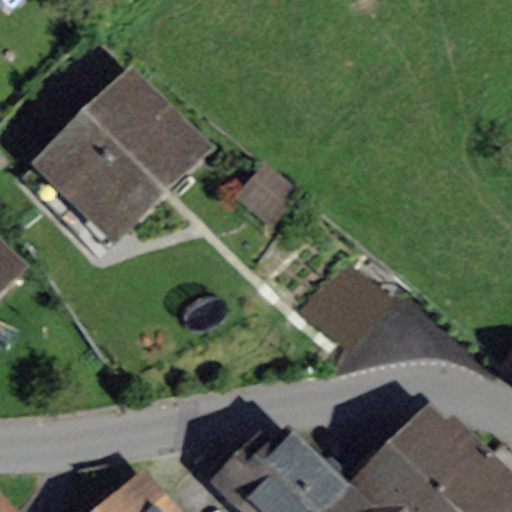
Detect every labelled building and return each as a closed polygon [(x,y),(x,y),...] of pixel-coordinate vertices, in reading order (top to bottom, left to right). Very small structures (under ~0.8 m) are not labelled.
[(75,151),(57,168),(113,226),(186,155),(129,98),(105,121),(95,111),(65,141),(75,151)] [(0,254),(0,278),(12,266),(0,254)] [(374,318),(413,347),(432,322),(393,292),(374,318)] [(502,511),(511,503),(511,454),(503,446),(485,464),(458,438),(448,447),(428,427),(355,500),(366,511),(502,511)] [(221,485),(248,511),(347,511),(351,509),(343,500),(353,490),(347,483),(329,465),(319,475),(290,447),(275,462),(262,449),(221,485)]
